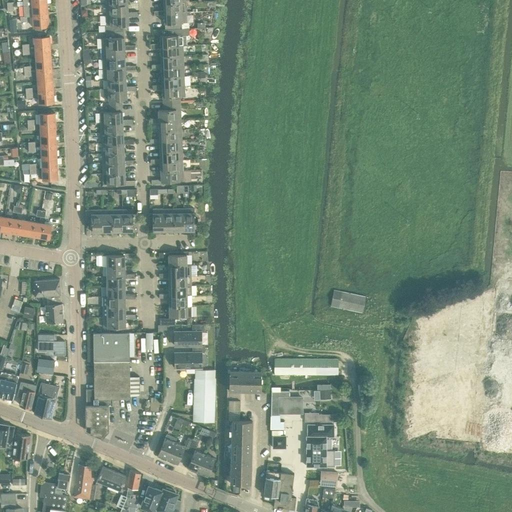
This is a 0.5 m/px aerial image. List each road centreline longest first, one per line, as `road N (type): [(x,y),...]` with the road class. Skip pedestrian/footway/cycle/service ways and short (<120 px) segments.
road 1 (residential): [(75,244),(63,0)]
road 2 (residential): [(145,243),(145,0)]
road 3 (track): [(380,511),(358,480),(353,363),(342,354),(278,348)]
road 4 (tertiary): [(259,511),(74,437)]
road 5 (residential): [(74,437),(73,258)]
